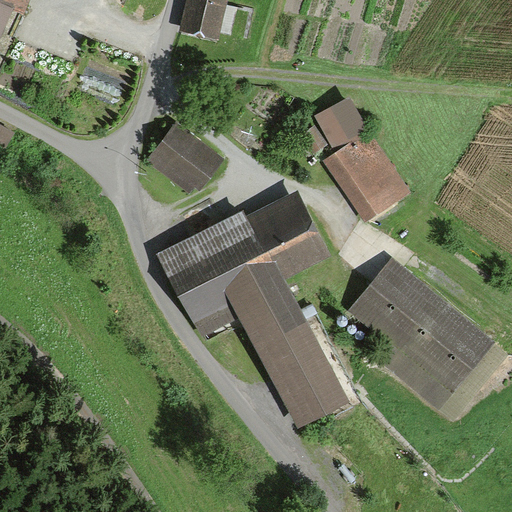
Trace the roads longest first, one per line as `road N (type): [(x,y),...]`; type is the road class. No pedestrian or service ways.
road 1 (unclassified): [(115,169),(138,246),(178,329),(329,511)]
road 2 (track): [(511,94),(154,69)]
road 3 (track): [(0,306),(93,392),(181,511)]
road 4 (unclassified): [(175,0),(131,143),(115,169)]
road 5 (unclassified): [(115,169),(0,111)]
